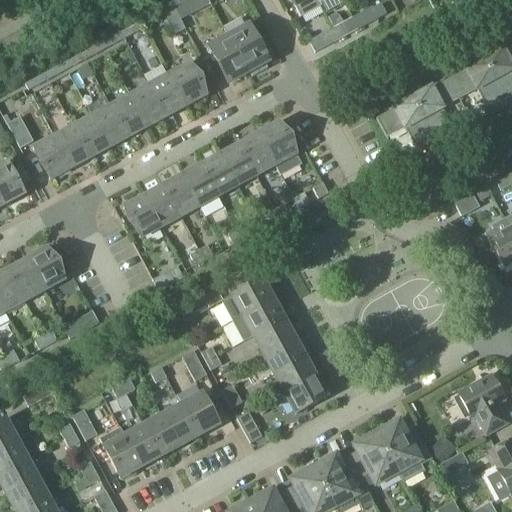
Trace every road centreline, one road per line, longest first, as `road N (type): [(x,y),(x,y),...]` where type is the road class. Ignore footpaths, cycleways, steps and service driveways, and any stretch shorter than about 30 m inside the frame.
road 1 (residential): [(173,511),(478,345),(494,317)]
road 2 (residential): [(494,317),(464,256),(448,242),(392,227),(375,213),(302,81)]
road 3 (residential): [(72,206),(302,81)]
road 4 (unknown): [(334,424),(247,276)]
